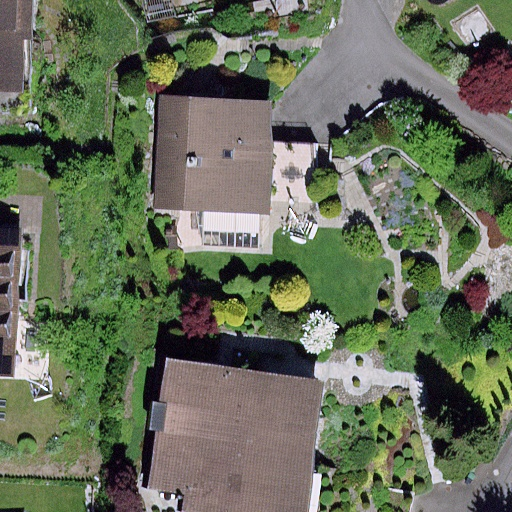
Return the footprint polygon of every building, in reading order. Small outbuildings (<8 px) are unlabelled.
[(0,0),(0,91),(29,92),(31,0),(0,0)] [(270,100),(159,97),(156,207),(202,208),(201,249),(265,251),(270,100)] [(0,225),(0,377),(13,378),(19,226),(0,225)] [(305,511),(322,380),(163,361),(147,489),(182,493),(179,511),(305,511)] [(411,511),(414,492),(352,484),(348,511),(411,511)]
